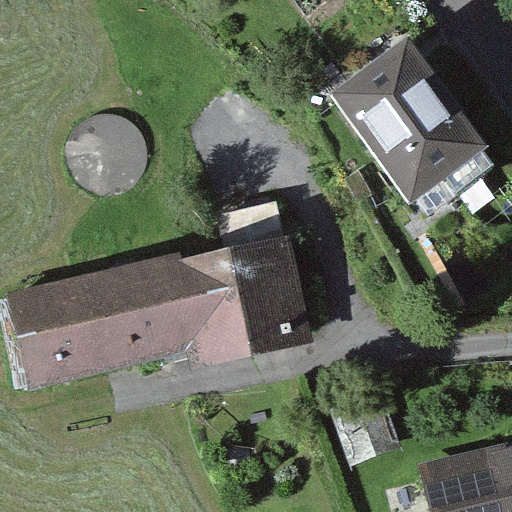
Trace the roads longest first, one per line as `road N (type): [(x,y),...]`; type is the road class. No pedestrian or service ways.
road 1 (track): [(223,124),(302,189),(356,341),(390,350),(511,343)]
road 2 (track): [(127,398),(317,358),(356,341)]
